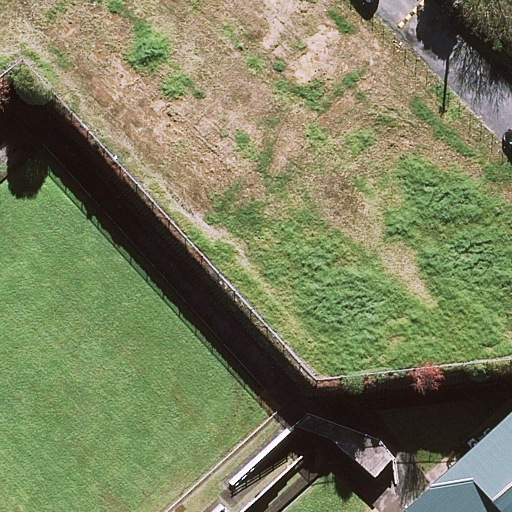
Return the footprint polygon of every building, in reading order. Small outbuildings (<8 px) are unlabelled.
[(232,206),(244,218),(274,190),(262,177),(271,169),(113,0),(37,0),(18,18),(211,225),(232,206)] [(380,63),(319,0),(209,0),(322,119),(380,63)] [(511,202),(398,83),(340,139),(511,320),(511,202)] [(389,310),(287,199),(238,244),(340,355),(389,310)] [(511,511),(511,381),(417,466),(459,511),(511,511)]
